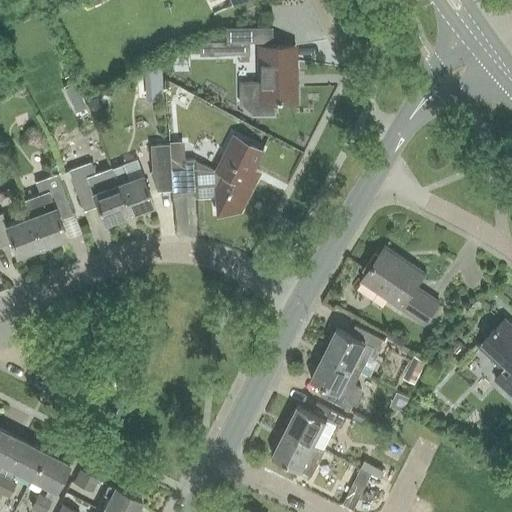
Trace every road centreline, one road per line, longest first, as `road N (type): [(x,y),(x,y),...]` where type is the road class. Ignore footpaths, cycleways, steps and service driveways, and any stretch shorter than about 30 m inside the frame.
road 1 (unclassified): [(0,308),(150,255),(175,254),(219,264),(299,306)]
road 2 (tertiary): [(196,511),(299,306)]
road 3 (tertiary): [(373,174),(434,89),(488,47)]
road 4 (residential): [(373,174),(511,254)]
road 5 (tertiary): [(299,306),(373,174)]
